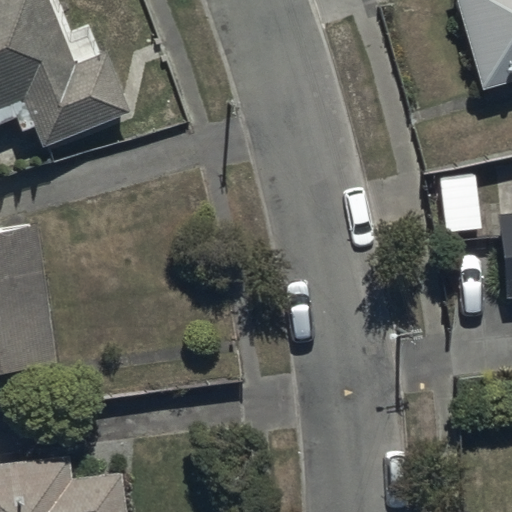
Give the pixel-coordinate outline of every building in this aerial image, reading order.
[(0,0),(0,111),(22,102),(44,154),(128,119),(102,58),(75,69),(46,0),(0,0)] [(511,0),(454,0),(481,96),(511,86),(511,0)] [(438,179),(442,236),(479,234),(475,177),(438,179)] [(511,219),(496,220),(503,303),(511,302),(511,219)] [(0,226),(0,368),(52,362),(33,222),(0,226)] [(0,511),(122,511),(120,481),(71,485),(68,461),(0,467),(0,511)]
